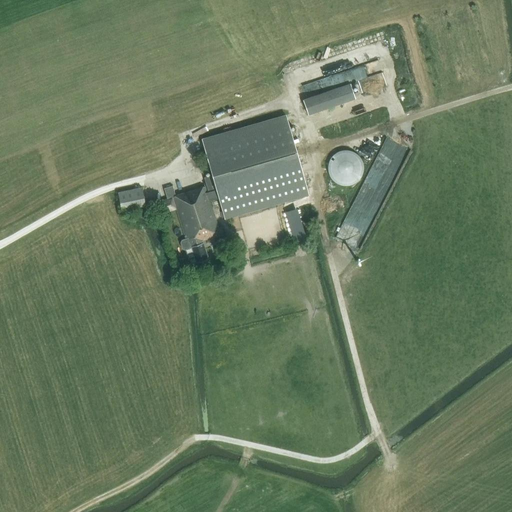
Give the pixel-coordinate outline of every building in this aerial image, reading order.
[(361,74),(384,69),(382,62),(359,67),(361,74)] [(330,73),(328,66),(295,76),(298,84),(330,73)] [(349,69),(333,73),(335,82),(351,78),(349,69)] [(308,115),(356,98),(350,83),(303,100),(308,115)] [(308,194),(295,146),(285,114),(201,139),(211,175),(204,177),(206,186),(176,196),(173,186),(164,188),(167,199),(159,202),(163,213),(176,208),(186,239),(182,240),(181,242),(182,248),(185,250),(192,248),(197,263),(208,259),(202,240),(208,238),(209,240),(224,235),(221,227),(218,228),(210,201),(219,198),(225,218),(308,194)] [(360,178),(361,177),(362,175),(362,174),(363,173),(363,172),(363,171),(363,169),(363,168),(363,167),(363,165),(363,163),(362,161),(362,160),(361,159),(360,158),(359,156),(358,155),(357,154),(356,153),(355,153),(353,152),(352,151),(351,151),(349,150),(347,150),(345,150),(343,150),(341,150),(340,151),(338,152),(336,153),(334,154),(333,155),(332,157),(331,157),(330,158),(329,160),(329,162),(328,163),(328,166),(328,167),(328,169),(328,170),(328,172),(328,173),(329,175),(329,176),(330,177),(331,179),(332,180),(333,181),(334,182),(336,183),(337,183),(338,184),(339,185),(341,185),(343,186),(344,186),(346,186),(347,186),(349,185),(350,185),(352,185),(354,184),(355,183),(356,183),(357,182),(358,180),(359,179),(360,178)] [(118,193),(122,213),(146,207),(142,188),(118,193)] [(335,242),(359,251),(365,236),(340,227),(335,242)]
